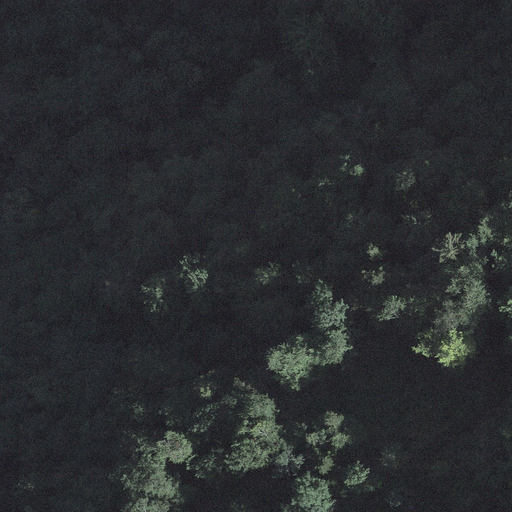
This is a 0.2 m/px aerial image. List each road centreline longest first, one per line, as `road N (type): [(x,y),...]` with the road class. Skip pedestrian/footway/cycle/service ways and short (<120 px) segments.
road 1 (track): [(337,511),(511,383)]
road 2 (track): [(191,0),(94,37),(0,59)]
